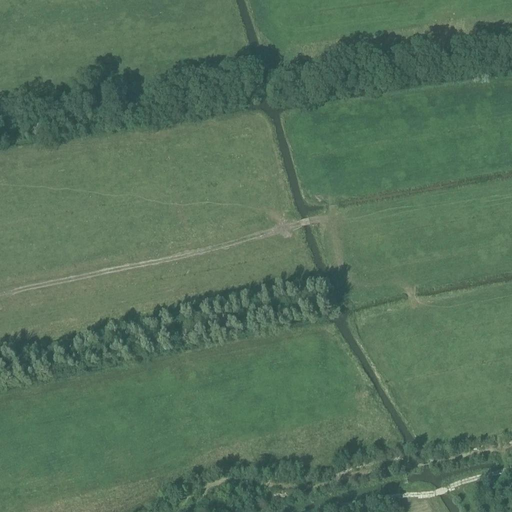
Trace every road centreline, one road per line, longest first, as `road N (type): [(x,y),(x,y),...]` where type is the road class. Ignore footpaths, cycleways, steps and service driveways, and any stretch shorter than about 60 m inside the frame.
road 1 (track): [(0,293),(314,222),(328,216),(330,196)]
road 2 (track): [(506,470),(496,429),(406,288),(328,216),(351,215)]
road 3 (track): [(313,511),(437,493),(511,469)]
